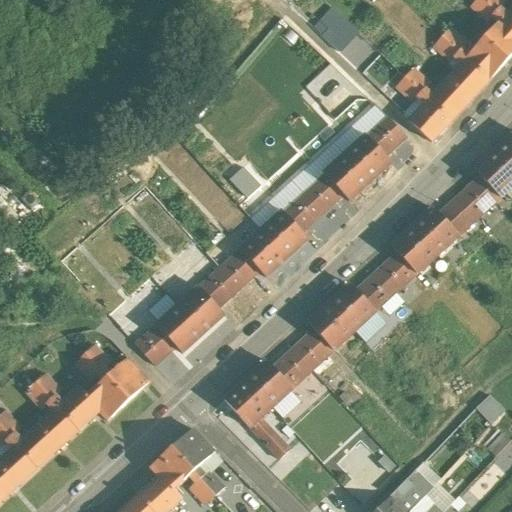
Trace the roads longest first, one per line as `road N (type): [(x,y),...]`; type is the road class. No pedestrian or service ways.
road 1 (residential): [(188,406),(368,238),(511,87)]
road 2 (residential): [(80,511),(188,406)]
road 3 (residential): [(188,406),(293,511)]
